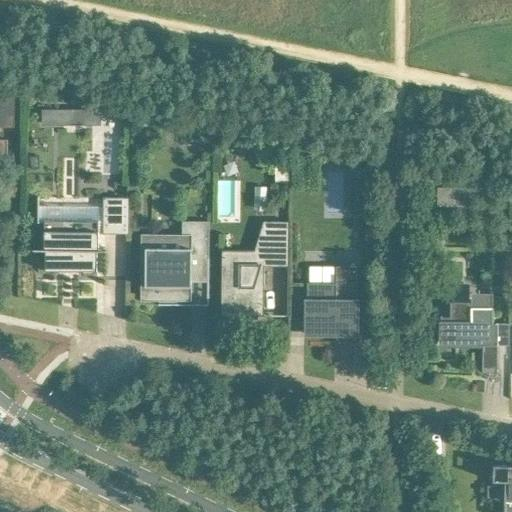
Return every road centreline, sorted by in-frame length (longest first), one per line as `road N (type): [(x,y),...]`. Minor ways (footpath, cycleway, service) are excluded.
road 1 (residential): [(511,429),(125,351),(99,354)]
road 2 (tertiary): [(223,511),(0,402)]
road 3 (tertiary): [(0,440),(149,511)]
